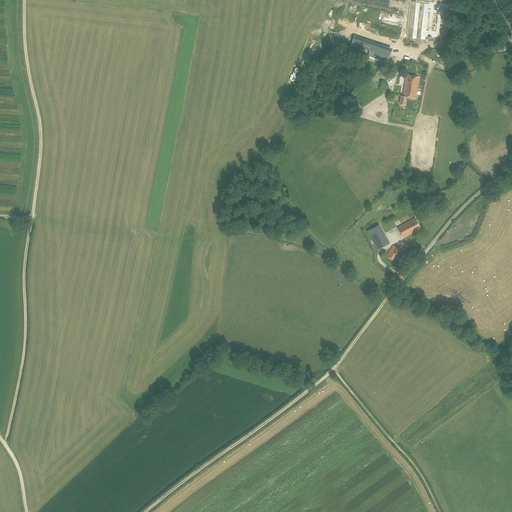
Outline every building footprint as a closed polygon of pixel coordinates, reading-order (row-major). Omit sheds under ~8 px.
[(441,43),(445,4),(429,2),(425,41),(441,43)] [(390,33),(388,38),(401,42),(403,33),(399,32),(398,35),(390,33)] [(408,38),(406,45),(420,49),(422,41),(408,38)] [(376,45),(373,45),(372,42),(367,43),(368,52),(377,51),(376,45)] [(382,52),(392,55),(393,50),(384,47),(382,52)] [(419,77),(406,75),(402,96),(401,96),(400,104),(405,105),(407,97),(416,99),(419,77)] [(415,218),(397,228),(403,238),(420,228),(415,218)] [(381,224),(369,231),(378,248),(389,243),(384,233),(385,232),(381,224)] [(394,261),(401,251),(393,245),(386,256),(394,261)]
